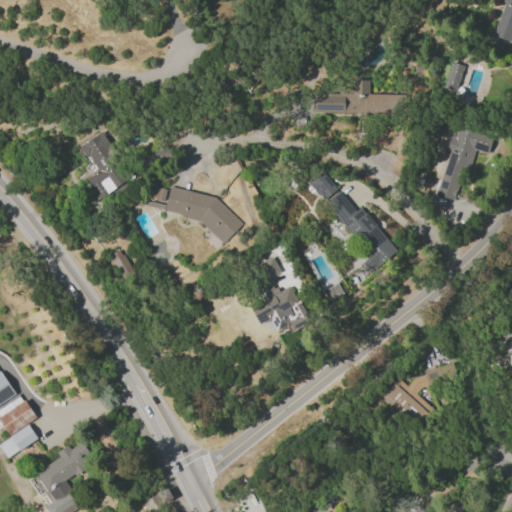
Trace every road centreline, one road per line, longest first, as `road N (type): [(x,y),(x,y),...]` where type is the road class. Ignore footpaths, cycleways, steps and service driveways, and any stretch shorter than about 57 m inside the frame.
road 1 (residential): [(511,206),(461,262),(195,478)]
road 2 (secondary): [(195,478),(114,330),(0,190)]
road 3 (residential): [(461,262),(373,172),(276,145),(196,146)]
road 4 (residential): [(0,42),(120,78),(162,78),(184,68),(191,39)]
road 5 (residential): [(328,511),(446,450),(511,460)]
